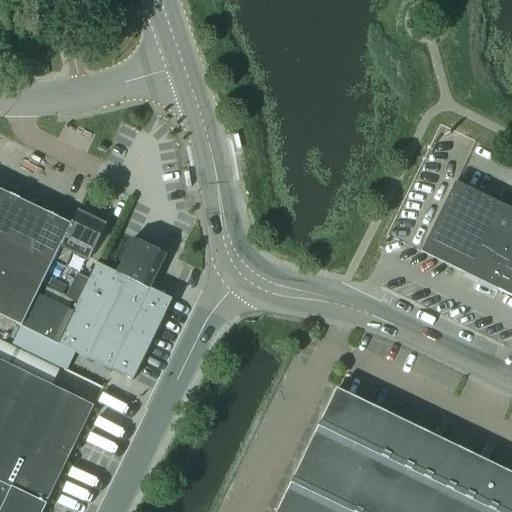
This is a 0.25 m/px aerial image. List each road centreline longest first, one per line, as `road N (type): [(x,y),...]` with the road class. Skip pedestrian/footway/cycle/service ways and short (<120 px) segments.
road 1 (unclassified): [(240,271),(208,317),(113,511)]
road 2 (unclassified): [(240,271),(182,69)]
road 3 (unclassified): [(511,384),(334,303)]
road 4 (unclassified): [(182,69),(48,105),(0,105)]
